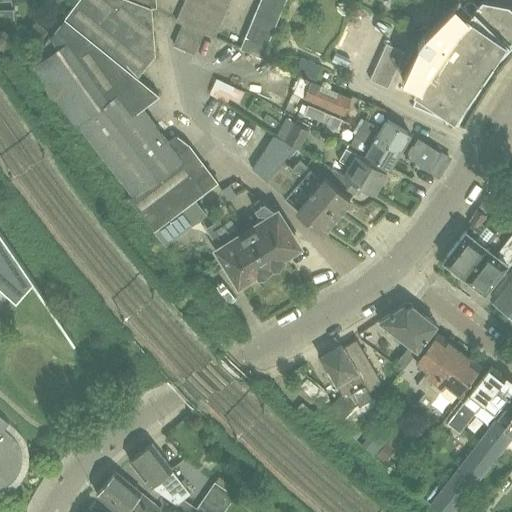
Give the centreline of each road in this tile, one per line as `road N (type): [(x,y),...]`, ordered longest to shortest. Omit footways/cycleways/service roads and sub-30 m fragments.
road 1 (unclassified): [(53,511),(72,480),(138,415),(318,323),(398,270)]
road 2 (unclassified): [(398,270),(442,219),(511,109)]
road 3 (residential): [(511,359),(398,270)]
